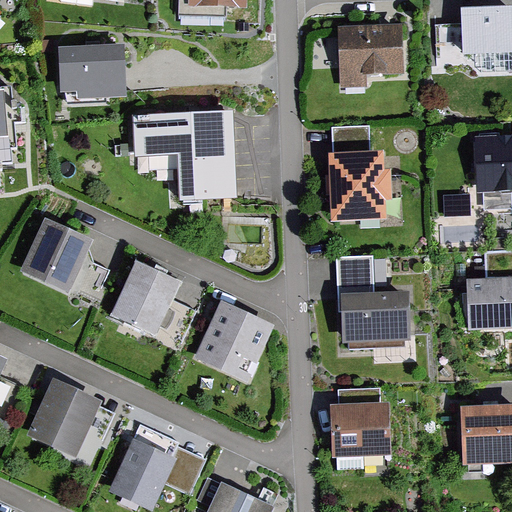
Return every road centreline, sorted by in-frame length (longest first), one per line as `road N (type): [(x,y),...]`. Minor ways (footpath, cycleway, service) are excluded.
road 1 (residential): [(1,333),(261,456),(306,459)]
road 2 (residential): [(297,301),(286,0)]
road 3 (residential): [(98,220),(265,299),(297,301)]
road 4 (residential): [(306,459),(297,301)]
